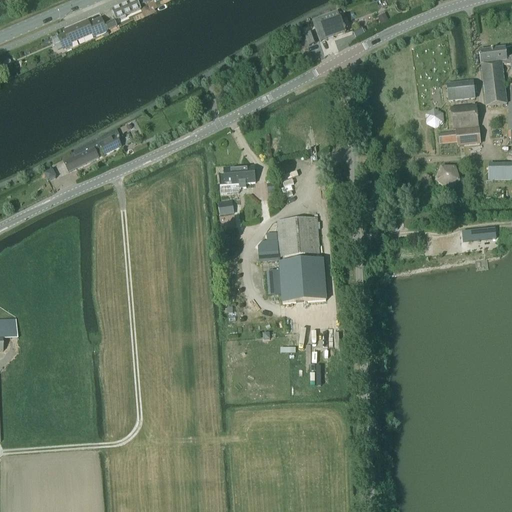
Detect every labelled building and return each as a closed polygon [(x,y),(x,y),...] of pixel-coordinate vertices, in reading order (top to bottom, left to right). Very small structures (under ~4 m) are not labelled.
[(125,17),(140,10),(138,7),(144,5),(153,1),(153,0),(138,0),(136,1),(112,12),(116,21),(120,19),(121,21),(126,19),(125,17)] [(377,18),(381,27),(389,23),(385,14),(377,18)] [(319,19),(312,21),(319,43),(345,34),(340,19),(327,24),(325,17),(319,19)] [(65,35),(58,38),(64,51),(71,47),(70,45),(93,35),(94,38),(99,35),(106,32),(101,20),(94,23),(88,25),(87,23),(75,28),(71,30),(64,33),(65,35)] [(114,22),(105,25),(105,26),(107,31),(107,32),(117,28),(114,22)] [(315,44),(311,33),(304,36),(307,47),(315,44)] [(511,58),(506,60),(505,49),(479,52),(481,66),(486,108),(507,105),(502,65),(504,65),(504,67),(511,66),(511,73),(511,58)] [(447,87),(449,102),(474,100),(472,84),(447,87)] [(479,145),(477,129),(478,129),(476,108),(450,110),(453,133),(438,134),(439,145),(457,143),(458,147),(479,145)] [(435,131),(444,126),(443,115),(433,111),(425,117),(426,127),(435,131)] [(86,147),(77,152),(71,155),(73,159),(63,164),(68,174),(84,166),(98,159),(99,159),(95,152),(101,150),(104,157),(121,148),(118,142),(127,138),(122,129),(114,133),(97,141),(97,142),(86,147)] [(488,181),(511,181),(511,165),(488,166),(488,181)] [(224,175),(219,176),(220,188),(220,195),(227,195),(226,187),(239,186),(239,190),(246,189),(245,185),(255,185),(254,168),(249,169),(237,169),(237,168),(224,169),(224,175)] [(448,193),(460,184),(455,169),(440,169),(435,184),(448,193)] [(52,171),(44,174),(47,182),(56,179),(52,171)] [(220,218),(234,216),(232,203),(218,205),(220,218)] [(317,220),(277,223),(280,263),(320,260),(317,220)] [(474,232),(462,233),(463,243),(496,240),(495,230),(474,232)] [(259,257),(259,264),(278,263),(277,249),(262,250),(263,257),(259,257)] [(323,262),(280,265),(283,308),(326,305),(323,262)] [(266,273),(268,297),(281,296),(279,272),(266,273)] [(0,354),(2,354),(2,341),(17,340),(16,321),(0,322),(0,354)]
